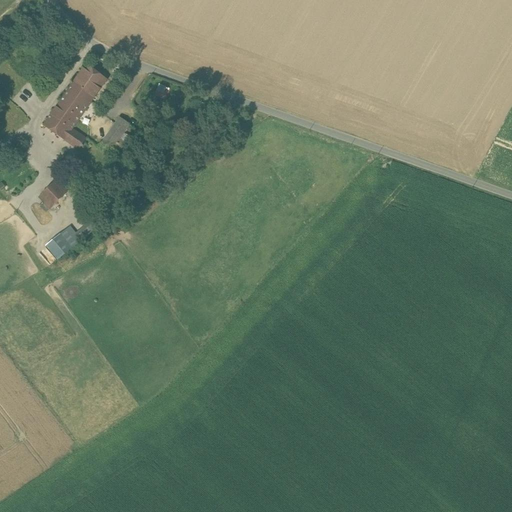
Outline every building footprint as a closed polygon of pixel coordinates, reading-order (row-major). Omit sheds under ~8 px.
[(86,64),(43,125),(79,150),(87,139),(73,129),(107,80),(86,64)] [(121,118),(111,132),(120,138),(124,132),(129,124),(121,118)] [(111,132),(101,145),(110,152),(114,146),(119,139),(120,138),(111,132)] [(131,136),(124,132),(120,138),(119,139),(126,144),(131,136)] [(126,144),(119,139),(114,146),(121,150),(126,144)] [(35,150),(30,152),(35,164),(40,162),(35,150)] [(56,182),(40,197),(51,208),(66,193),(56,182)] [(72,248),(82,240),(70,226),(60,234),(72,248)] [(72,248),(60,234),(46,245),(58,259),(72,248)]
